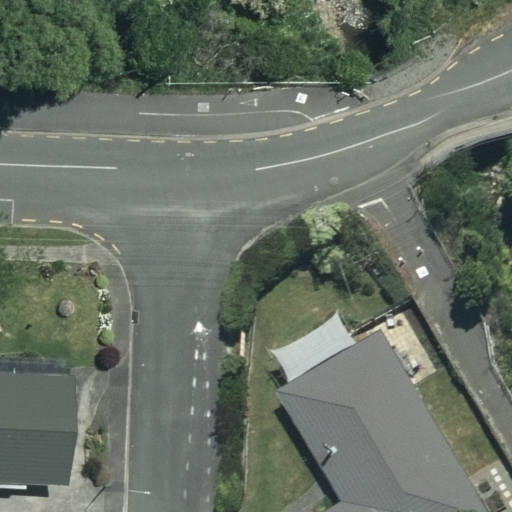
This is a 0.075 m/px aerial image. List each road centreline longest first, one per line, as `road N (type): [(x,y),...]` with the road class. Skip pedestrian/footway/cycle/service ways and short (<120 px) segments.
road 1 (residential): [(178,170),(267,166),(357,144),(511,70)]
road 2 (residential): [(174,511),(178,170)]
road 3 (residential): [(0,163),(178,170)]
